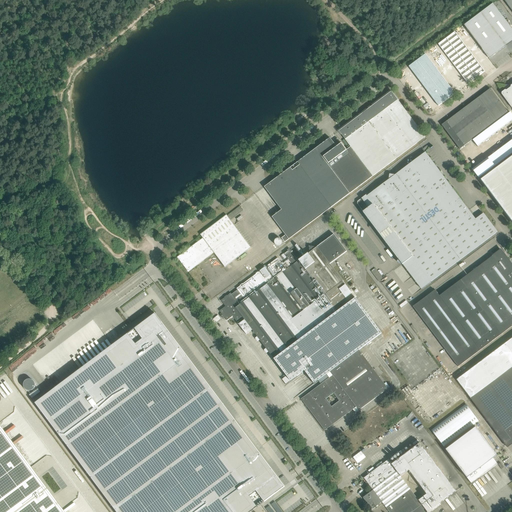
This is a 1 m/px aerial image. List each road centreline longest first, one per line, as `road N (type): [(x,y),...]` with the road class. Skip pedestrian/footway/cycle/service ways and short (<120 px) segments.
road 1 (unclassified): [(341,511),(152,255),(379,78),(393,79),(428,125)]
road 2 (unknown): [(155,264),(26,362),(38,389)]
road 3 (unknown): [(437,138),(349,202),(391,266)]
road 4 (track): [(0,367),(55,314),(0,249)]
road 5 (unclassified): [(511,237),(428,125)]
road 6 (unknown): [(217,346),(231,339),(252,346),(278,392),(272,419)]
